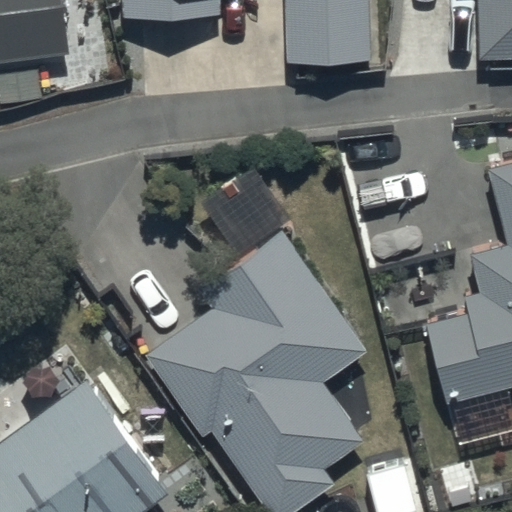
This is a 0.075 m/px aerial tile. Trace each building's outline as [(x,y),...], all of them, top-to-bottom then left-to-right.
[(59,0),(0,0),(0,62),(67,54),(59,0)] [(367,60),(365,0),(120,0),(121,19),(219,16),(218,0),(282,0),(285,63),(367,60)] [(511,58),(511,0),(473,0),(477,60),(511,58)] [(511,164),(486,171),(504,244),(467,254),(477,294),(461,298),(465,313),(424,323),(445,404),(511,386),(511,164)] [(201,433),(205,430),(266,511),(289,511),(329,483),(320,470),(362,439),(321,383),(366,349),(278,231),(197,292),(209,308),(144,357),(201,433)] [(84,382),(0,442),(0,511),(144,511),(166,497),(84,382)] [(414,511),(402,463),(362,473),(372,511),(414,511)]
